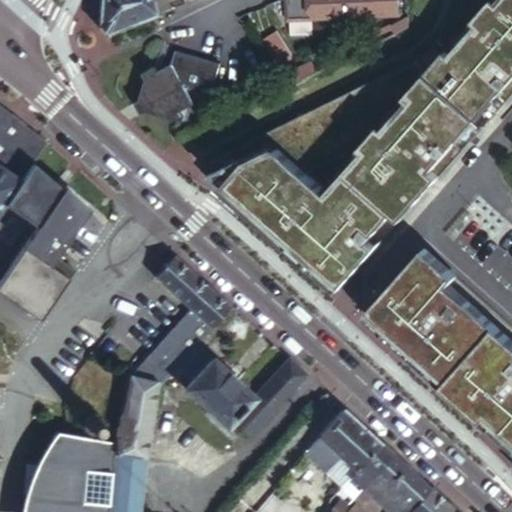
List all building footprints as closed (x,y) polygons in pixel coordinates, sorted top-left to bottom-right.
[(98,0),(97,22),(106,29),(158,9),(157,6),(154,0),(98,0)] [(418,55),(205,157),(225,181),(340,282),(511,91),(511,0),(490,0),(431,67),(424,62),(427,59),(419,52),(418,55)] [(400,8),(400,0),(287,0),(290,13),(400,8)] [(414,7),(397,16),(401,24),(415,17),(414,7)] [(381,18),(370,24),(377,36),(401,24),(397,16),(384,23),(381,18)] [(172,58),(159,65),(156,61),(147,66),(149,72),(142,94),(137,97),(143,108),(149,104),(171,110),(173,115),(184,109),(181,104),(195,96),(208,100),(221,56),(176,43),(172,58)] [(319,55),(314,57),(319,66),(323,63),(319,55)] [(284,72),(288,81),(319,66),(314,57),(314,56),(284,72)] [(10,109),(0,102),(0,164),(9,170),(13,163),(28,172),(31,167),(49,140),(30,125),(27,130),(6,116),(10,109)] [(27,130),(30,125),(10,109),(6,116),(27,130)] [(90,207),(31,167),(28,172),(13,163),(9,170),(22,180),(7,203),(41,226),(27,245),(52,262),(90,207)] [(0,212),(7,203),(22,180),(9,170),(0,164),(0,212)] [(368,309),(511,437),(511,332),(452,279),(460,270),(428,242),(368,309)] [(233,305),(177,254),(158,276),(193,307),(161,343),(182,362),(199,342),(233,305)] [(199,342),(182,362),(175,370),(189,384),(189,385),(213,407),(224,416),(232,424),(233,422),(242,429),(245,427),(260,410),(258,407),(264,399),(258,394),(199,342)] [(182,362),(161,343),(133,375),(159,382),(164,382),(175,370),(182,362)] [(307,373),(290,357),(258,394),(264,399),(275,409),(307,373)] [(133,375),(129,373),(116,437),(113,465),(110,510),(127,511),(137,511),(145,453),(159,382),(133,375)] [(253,434),(275,409),(264,399),(258,407),(260,410),(245,427),(253,434)] [(224,416),(213,407),(210,411),(220,420),(224,416)] [(382,442),(344,407),(321,434),(306,451),(343,485),(353,474),(358,468),(382,442)] [(106,423),(106,420),(106,417),(104,414),(101,412),(98,411),(94,411),(91,413),(89,416),(88,419),(88,422),(89,425),(92,428),(95,429),(98,429),(101,428),(104,426),(106,423)] [(104,511),(110,439),(51,434),(49,462),(39,462),(36,492),(25,491),(23,511),(104,511)] [(394,453),(382,442),(358,468),(353,474),(365,485),(394,453)] [(407,464),(394,453),(365,485),(378,496),(407,464)] [(422,478),(407,464),(378,496),(393,511),(422,478)] [(409,511),(432,488),(422,478),(393,511),(409,511)] [(444,511),(451,505),(432,488),(409,511),(444,511)] [(343,497),(334,507),(336,509),(338,511),(345,511),(350,507),(347,504),(349,502),(343,497)]
